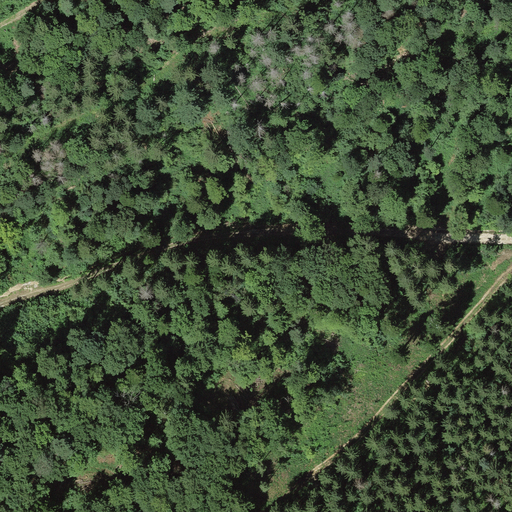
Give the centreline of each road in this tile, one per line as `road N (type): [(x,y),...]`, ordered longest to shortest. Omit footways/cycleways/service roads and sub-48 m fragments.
road 1 (track): [(511,239),(306,232),(187,239),(0,305)]
road 2 (track): [(312,0),(226,26),(128,99),(0,157)]
